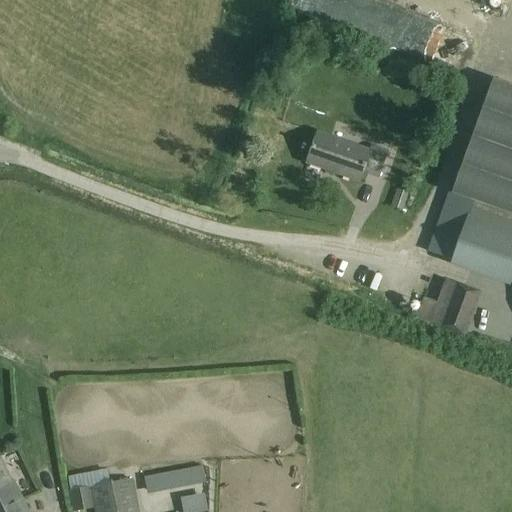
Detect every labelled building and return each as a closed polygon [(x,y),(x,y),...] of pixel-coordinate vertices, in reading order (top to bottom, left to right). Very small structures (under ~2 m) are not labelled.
[(430,253),(479,271),(511,282),(511,280),(511,89),(510,89),(469,203),(451,196),(430,253)] [(372,146),(370,151),(317,133),(306,164),(359,183),(363,173),(378,178),(388,152),(372,146)] [(465,337),(481,293),(445,280),(438,303),(425,299),(418,321),(465,337)] [(0,507),(22,497),(14,481),(11,482),(0,459),(0,507)] [(146,486),(205,475),(202,463),(143,475),(146,486)] [(90,484),(95,511),(138,511),(132,476),(90,484)] [(204,495),(180,499),(182,511),(207,507),(204,495)] [(0,511),(29,511),(22,497),(0,507),(0,511)]
